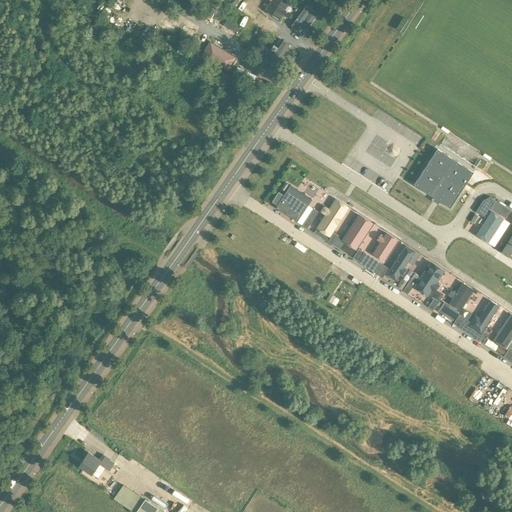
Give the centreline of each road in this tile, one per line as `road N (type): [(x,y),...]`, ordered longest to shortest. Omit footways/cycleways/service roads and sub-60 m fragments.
road 1 (track): [(432,511),(125,314)]
road 2 (residential): [(511,374),(226,187)]
road 3 (secondary): [(0,505),(174,261)]
road 4 (residential): [(271,124),(446,238)]
road 5 (secondary): [(271,124),(359,0)]
